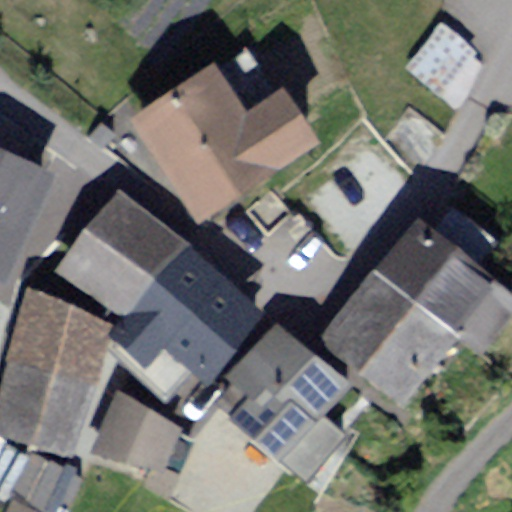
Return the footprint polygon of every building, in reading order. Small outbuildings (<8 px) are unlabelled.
[(444,24),(413,61),(443,86),(473,49),(444,24)] [(248,111),(216,63),(140,113),(203,208),(315,135),(283,88),(248,111)] [(49,169),(0,148),(0,267),(6,270),(49,169)] [(69,262),(131,310),(183,244),(121,196),(69,262)] [(511,302),(511,289),(422,219),(382,269),(455,327),(478,345),(511,302)] [(209,372),(261,305),(183,244),(131,310),(118,327),(152,354),(165,337),(209,372)] [(402,393),(455,327),(382,269),(329,335),(402,393)] [(31,295),(13,352),(90,376),(108,318),(31,295)] [(341,382),(278,326),(236,374),(257,393),(241,411),(283,448),(341,382)] [(0,396),(0,426),(68,447),(90,376),(13,352),(0,396)] [(175,418),(122,397),(104,442),(157,464),(175,418)]
